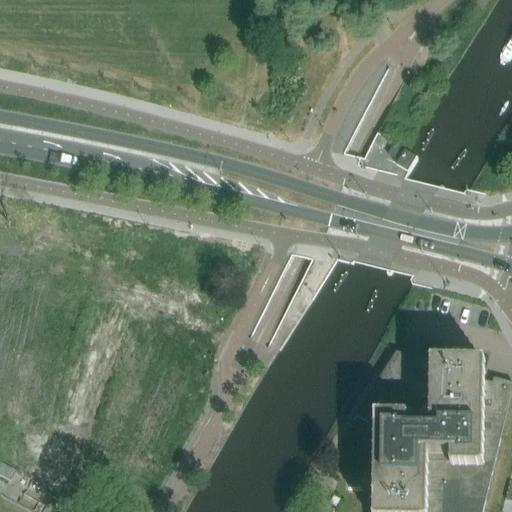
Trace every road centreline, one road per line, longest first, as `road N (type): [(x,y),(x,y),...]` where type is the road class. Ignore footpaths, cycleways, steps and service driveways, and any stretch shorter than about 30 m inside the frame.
road 1 (primary): [(0,141),(511,267)]
road 2 (primary): [(511,234),(443,227),(211,160),(0,117)]
road 3 (unclassified): [(165,511),(226,402)]
